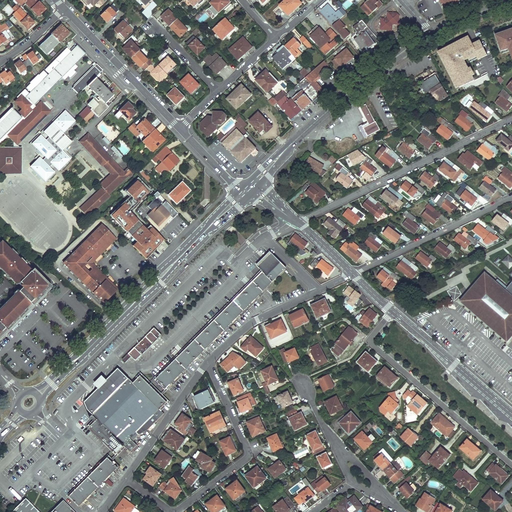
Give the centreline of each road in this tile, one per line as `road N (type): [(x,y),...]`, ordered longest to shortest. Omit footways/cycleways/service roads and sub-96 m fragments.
road 1 (residential): [(207,361),(246,459),(177,511),(125,477)]
road 2 (residential): [(295,221),(511,118)]
road 3 (residential): [(392,311),(368,340),(511,464)]
road 4 (primary): [(284,150),(430,31)]
road 5 (residential): [(511,197),(353,274)]
road 6 (primary): [(84,352),(206,230)]
road 7 (residential): [(207,361),(248,324),(353,274)]
road 8 (residential): [(179,127),(65,8)]
road 9 (residential): [(392,311),(511,413)]
road 10 (residential): [(125,477),(207,361)]
